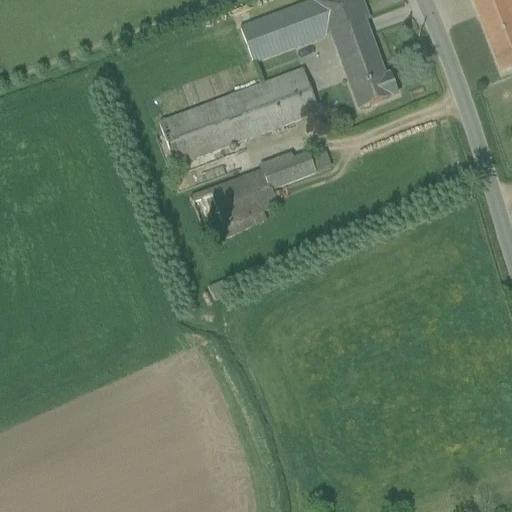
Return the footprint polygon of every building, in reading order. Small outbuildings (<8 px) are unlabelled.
[(368,22),(360,0),(323,0),(240,31),(253,66),(327,39),(326,37),(368,22)] [(511,0),(472,0),(500,76),(511,71),(511,0)] [(356,112),(396,97),(389,78),(383,80),(368,37),(334,51),(356,112)] [(301,72),(158,124),(176,169),(317,115),(301,72)] [(259,172),(188,199),(204,237),(207,236),(210,245),(266,224),(263,216),(277,210),(272,194),(331,170),(325,154),(309,159),(307,155),(292,160),(290,155),(258,168),(259,172)] [(239,291),(289,268),(284,257),(234,279),(239,291)]
